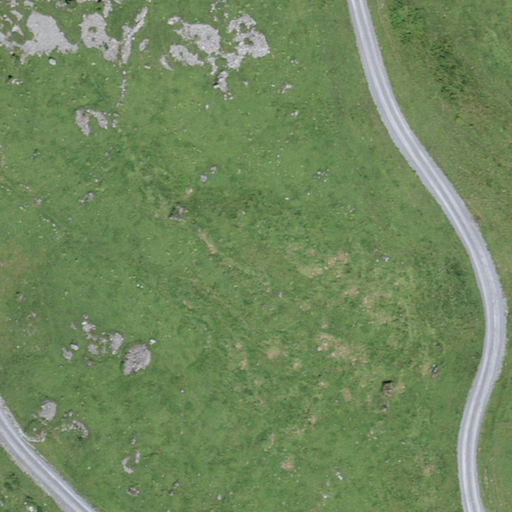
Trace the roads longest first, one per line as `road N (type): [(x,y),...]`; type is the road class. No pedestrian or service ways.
road 1 (track): [(355,0),(390,116),(455,208),(487,276),(497,327),(468,465),(478,511)]
road 2 (track): [(89,511),(0,419)]
